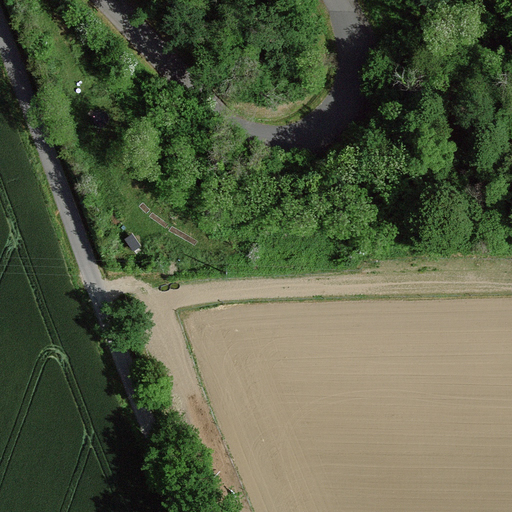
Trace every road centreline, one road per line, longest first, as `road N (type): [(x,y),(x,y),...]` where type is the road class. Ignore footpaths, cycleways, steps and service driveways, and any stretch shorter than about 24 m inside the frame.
road 1 (unclassified): [(0,19),(188,511)]
road 2 (tertiary): [(106,0),(212,112),(248,136),(281,142),(328,128),(356,90),(357,44),(338,0)]
